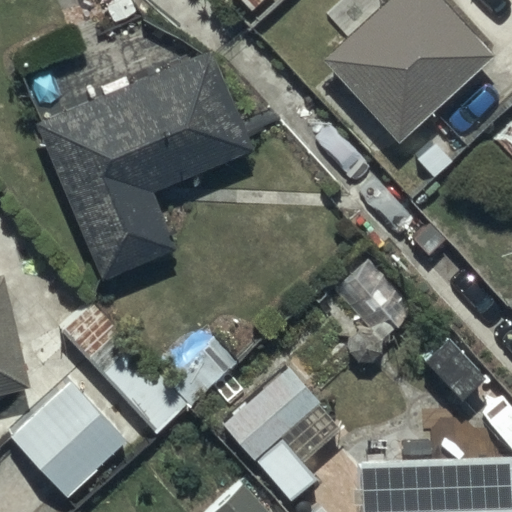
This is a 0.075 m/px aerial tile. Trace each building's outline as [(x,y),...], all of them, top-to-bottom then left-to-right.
[(487,44),(446,0),(341,0),(336,5),(347,17),(316,46),(392,130),(487,44)] [(204,36),(27,110),(92,267),(168,235),(145,180),(246,137),(204,36)] [(0,382),(22,377),(0,286),(0,382)] [(313,394),(279,358),(216,415),(285,492),(311,469),(275,429),(313,394)] [(7,425),(60,485),(119,433),(65,373),(7,425)] [(511,511),(511,444),(354,449),(356,511),(511,511)] [(271,511),(235,472),(198,506),(202,511),(271,511)]
